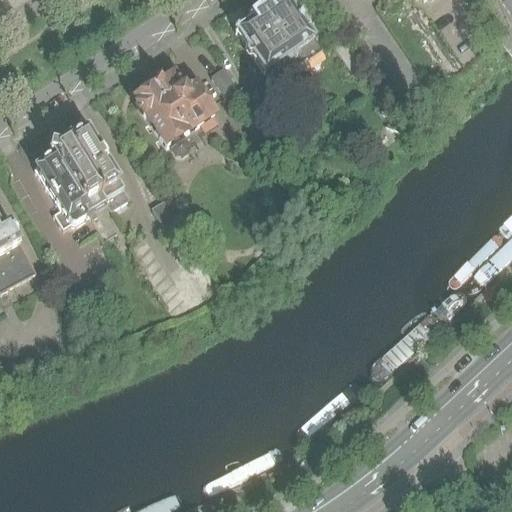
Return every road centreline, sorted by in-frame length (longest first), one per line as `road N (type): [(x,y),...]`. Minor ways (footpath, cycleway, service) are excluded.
road 1 (residential): [(0,122),(190,0)]
road 2 (secondary): [(324,511),(422,435)]
road 3 (secondary): [(422,435),(511,351)]
